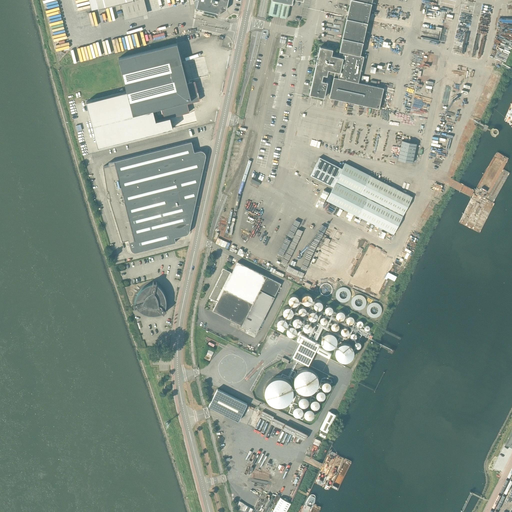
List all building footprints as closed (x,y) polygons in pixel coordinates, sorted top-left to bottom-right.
[(96,0),(98,8),(98,9),(121,3),(132,0),(198,0),(196,8),(220,14),(220,12),(224,9),(226,10),(228,0),(96,0)] [(287,18),(290,4),(285,3),(279,1),(273,0),(271,0),(268,14),(276,16),(282,17),(287,18)] [(314,73),(309,94),(324,97),(327,82),(321,80),(323,75),(327,76),(328,70),(333,71),(334,73),(335,73),(334,77),(329,97),(379,108),(383,88),(358,82),(364,56),(360,55),(371,0),(350,0),(339,51),(339,55),(338,55),(336,56),(331,55),(332,49),(320,46),(317,58),(318,59),(318,61),(317,61),(314,73)] [(195,81),(187,83),(177,43),(118,58),(127,93),(85,103),(96,147),(171,128),(170,124),(168,117),(189,112),(187,104),(200,100),(199,96),(195,81)] [(412,163),(416,144),(402,140),(397,160),(412,163)] [(189,231),(194,209),(205,157),(206,156),(205,155),(205,154),(205,153),(204,152),(203,151),(202,151),(201,151),(200,150),(199,151),(194,152),(191,141),(108,162),(109,165),(103,166),(107,190),(108,190),(109,193),(107,193),(108,197),(110,196),(110,199),(109,199),(122,241),(128,240),(130,248),(131,249),(131,250),(132,250),(132,251),(133,251),(133,252),(134,252),(135,252),(136,252),(137,252),(176,242),(174,237),(185,235),(186,234),(187,234),(188,233),(189,232),(189,231)] [(310,175),(333,187),(326,201),(372,224),(372,225),(370,224),(367,229),(369,230),(369,231),(377,235),(378,234),(379,234),(382,229),(393,234),(403,215),(412,197),(345,163),(342,168),(319,157),(310,175)] [(213,311),(256,333),(281,283),(237,262),(232,272),(224,268),(209,298),(217,302),(213,311)] [(134,308),(136,307),(137,309),(139,310),(140,311),(142,312),(143,313),(145,313),(147,314),(148,314),(150,314),(152,315),(154,315),(156,314),(157,314),(159,314),(161,313),(163,313),(164,313),(166,311),(165,310),(166,308),(166,306),(166,304),(166,302),(166,300),(166,299),(165,297),(165,295),(164,294),(164,292),(163,290),(162,289),(160,287),(159,286),(158,285),(156,284),(157,282),(156,282),(153,282),(154,282),(153,281),(153,283),(150,284),(148,284),(147,285),(145,286),(144,287),(143,288),(141,289),(140,290),(139,292),(138,293),(137,295),(136,296),(136,298),(135,300),(135,302),(135,303),(133,304),(133,305),(134,305),(134,307),(134,308)] [(301,297),(301,298),(301,299),(301,300),(302,300),(302,301),(303,301),(303,302),(304,302),(305,302),(306,302),(307,302),(308,302),(309,302),(309,301),(310,301),(310,300),(311,300),(311,299),(311,298),(311,297),(311,296),(311,295),(310,294),(309,293),(308,293),(308,292),(307,292),(306,292),(305,292),(304,293),(303,293),(302,294),(301,295),(301,296),(301,297)] [(287,298),(287,299),(287,300),(288,300),(288,301),(288,302),(289,302),(290,303),(291,303),(293,303),(294,303),(295,303),(296,302),(297,302),(297,301),(297,300),(298,300),(298,299),(298,298),(298,297),(297,296),(297,295),(296,295),(296,294),(295,294),(295,293),(294,293),(293,293),(291,293),(290,294),(289,294),(289,295),(288,295),(288,296),(287,297),(287,298)] [(313,302),(313,303),(313,304),(313,305),(314,305),(314,306),(315,306),(315,307),(316,307),(317,307),(318,307),(319,307),(320,306),(321,306),(321,305),(321,304),(322,304),(322,303),(322,302),(322,301),(321,301),(321,300),(320,300),(320,299),(319,299),(318,298),(317,298),(316,298),(316,299),(315,299),(314,299),(314,300),(313,301),(313,302)] [(282,309),(282,310),(282,311),(282,312),(283,313),(283,314),(284,314),(284,315),(285,315),(286,315),(287,315),(288,315),(289,315),(290,314),(291,314),(291,313),(292,312),(292,311),(292,310),(292,309),(292,308),(292,307),(291,307),(291,306),(290,306),(289,305),(288,305),(287,305),(286,305),(285,305),(284,306),(283,306),(283,307),(282,307),(282,308),(282,309)] [(325,308),(325,309),(325,310),(325,311),(326,312),(327,313),(328,313),(329,313),(330,313),(331,313),(332,312),(332,311),(333,310),(333,309),(333,308),(332,308),(332,307),(332,306),(331,306),(330,306),(330,305),(329,305),(328,305),(327,306),(326,306),(325,307),(325,308)] [(307,313),(307,314),(308,314),(308,315),(308,316),(309,316),(309,317),(310,317),(311,317),(311,318),(312,318),(313,317),(314,317),(315,317),(315,316),(316,316),(316,315),(316,314),(316,313),(316,312),(316,311),(315,310),(314,309),(313,309),(312,309),(311,309),(310,309),(309,309),(309,310),(308,310),(308,311),(308,312),(307,313)] [(336,315),(336,316),(336,317),(337,318),(337,319),(338,319),(339,319),(339,320),(340,320),(341,320),(342,320),(342,319),(343,319),(343,318),(344,318),(344,317),(345,317),(345,316),(345,315),(345,314),(344,313),(344,312),(343,312),(343,311),(342,311),(341,311),(340,311),(339,311),(338,311),(337,312),(337,313),(336,313),(336,314),(336,315)] [(292,319),(292,320),(292,321),(293,322),(293,323),(294,323),(295,324),(296,324),(297,324),(298,324),(299,323),(300,323),(300,322),(301,321),(301,320),(301,319),(301,318),(300,317),(300,316),(299,316),(298,315),(297,315),(296,315),(295,315),(294,316),(293,316),(293,317),(292,318),(292,319)] [(276,321),(276,322),(276,323),(277,324),(277,325),(278,325),(278,326),(279,326),(280,326),(280,327),(281,327),(282,327),(283,326),(284,326),(284,325),(285,325),(286,324),(286,323),(286,322),(286,321),(286,320),(286,319),(285,318),(284,317),(283,317),(283,316),(282,316),(281,316),(280,316),(279,317),(278,317),(277,318),(277,319),(276,319),(276,320),(276,321)] [(302,324),(302,325),(302,326),(302,327),(303,327),(303,328),(304,328),(304,329),(305,329),(306,329),(307,329),(308,329),(309,329),(309,328),(310,328),(310,327),(311,326),(311,325),(311,324),(310,323),(310,322),(309,322),(309,321),(308,321),(307,321),(307,320),(306,320),(305,321),(304,321),(303,322),(302,323),(302,324)] [(331,326),(331,327),(331,328),(332,328),(332,329),(333,329),(333,330),(334,330),(335,330),(336,330),(337,330),(337,329),(338,329),(338,328),(339,328),(339,327),(339,326),(339,325),(339,324),(338,324),(338,323),(337,323),(337,322),(336,322),(335,322),(334,322),(333,322),(333,323),(332,323),(332,324),(331,324),(331,325),(331,326)] [(286,330),(286,331),(286,332),(287,333),(287,334),(288,334),(288,335),(289,335),(290,335),(291,335),(292,335),(293,335),(294,335),(295,334),(295,333),(296,333),(296,332),(296,331),(296,330),(296,329),(296,328),(295,327),(294,326),(293,325),(292,325),(291,325),(290,325),(289,326),(288,326),(287,327),(287,328),(286,328),(286,329),(286,330)] [(320,338),(320,339),(320,340),(321,341),(321,342),(321,343),(322,343),(322,344),(323,344),(324,345),(325,346),(326,346),(327,346),(328,346),(329,346),(330,346),(331,346),(332,345),(333,344),(334,344),(334,343),(335,343),(335,342),(335,341),(336,341),(336,340),(336,339),(336,338),(336,337),(336,336),(335,335),(335,334),(334,333),(333,332),(332,332),(332,331),(331,331),(330,331),(329,331),(328,331),(327,331),(326,331),(325,331),(324,331),(324,332),(323,332),(322,333),(321,334),(321,335),(321,336),(320,337),(320,338)] [(319,343),(300,334),(297,340),(300,342),(292,357),(308,365),(315,351),(317,346),(319,343)] [(334,349),(334,350),(334,351),(334,352),(335,353),(335,354),(335,355),(336,355),(336,356),(337,357),(338,357),(338,358),(339,358),(340,359),(341,359),(342,359),(343,359),(344,360),(344,359),(345,359),(346,359),(347,359),(348,358),(349,358),(349,357),(350,357),(351,356),(351,355),(352,355),(352,354),(352,353),(353,352),(353,351),(353,350),(353,349),(353,348),(352,348),(352,347),(352,346),(351,345),(351,344),(350,344),(349,343),(348,342),(347,342),(346,341),(345,341),(344,341),(343,341),(342,341),(341,341),(340,342),(339,342),(338,343),(337,344),(336,344),(336,345),(335,346),(335,347),(335,348),(334,349)] [(318,346),(315,351),(328,359),(331,353),(318,346)] [(208,350),(204,358),(209,360),(213,352),(208,350)] [(301,392),(303,392),(306,392),(309,392),(311,391),(313,389),(315,387),(316,385),(317,383),(318,380),(317,377),(317,375),(316,373),(314,371),(313,370),(311,368),(308,367),(306,367),(304,367),(302,367),(299,368),(298,369),(296,371),(294,373),(293,375),(293,378),(292,380),(293,383),(294,385),(295,387),(297,389),(299,390),(301,392)] [(274,404),(277,404),(280,404),(283,403),(286,401),(289,399),(290,397),(291,394),(292,390),(292,388),(291,384),(290,382),(288,379),(285,378),(283,376),(281,376),(278,375),(276,376),(273,376),(271,377),(269,378),(267,380),(265,382),(264,385),(264,387),(263,390),(264,393),(264,395),(266,398),(267,400),(270,402),(272,403),(274,404)] [(322,388),(323,388),(323,389),(324,389),(325,389),(325,390),(326,390),(327,389),(328,389),(329,389),(329,388),(330,388),(330,387),(330,386),(330,385),(330,384),(330,383),(329,382),(328,381),(327,381),(326,381),(326,380),(325,381),(324,381),(323,381),(323,382),(322,382),(322,383),(322,384),(321,384),(321,385),(321,386),(322,386),(322,387),(322,388)] [(247,404),(217,389),(209,406),(238,421),(247,404)] [(316,396),(316,397),(317,397),(317,398),(318,398),(319,399),(320,399),(321,399),(322,398),(323,398),(323,397),(324,397),(324,396),(324,395),(325,395),(325,394),(324,393),(324,392),(324,391),(323,391),(322,390),(321,390),(320,390),(319,390),(318,390),(317,390),(317,391),(316,391),(316,392),(316,393),(316,394),(316,395),(316,396)] [(299,397),(298,398),(298,399),(297,401),(298,402),(298,403),(298,404),(299,405),(300,405),(301,406),(302,406),(303,406),(304,406),(305,405),(306,405),(307,404),(307,403),(308,403),(308,402),(308,401),(308,400),(308,399),(307,398),(307,397),(306,396),(305,396),(304,396),(303,395),(302,395),(301,396),(300,396),(299,397)] [(310,403),(310,404),(310,405),(310,406),(311,406),(311,407),(312,407),(313,408),(314,408),(315,408),(316,408),(317,407),(318,407),(318,406),(319,405),(319,404),(319,403),(319,402),(318,401),(318,400),(317,400),(317,399),(316,399),(315,399),(314,399),(313,399),(312,399),(312,400),(311,400),(311,401),(310,401),(310,402),(310,403)] [(293,406),(293,407),(292,408),(292,409),(292,410),(292,411),(292,412),(293,413),(293,414),(294,415),(295,415),(296,415),(297,415),(298,415),(299,415),(300,414),(301,413),(302,412),(302,411),(302,410),(302,409),(302,408),(301,407),(301,406),(300,406),(299,405),(298,405),(297,405),(296,405),(295,405),(294,406),(293,406)] [(304,409),(303,410),(303,411),(303,413),(303,414),(303,415),(304,416),(305,417),(306,418),(307,418),(308,418),(309,418),(310,417),(311,417),(312,416),(312,415),(313,414),(313,413),(313,412),(313,411),(312,410),(312,409),(311,408),(310,408),(309,408),(308,407),(307,407),(306,408),(305,408),(304,409)] [(328,411),(320,429),(327,432),(336,414),(328,411)] [(506,465),(501,462),(497,460),(493,467),(502,472),(506,465)]
